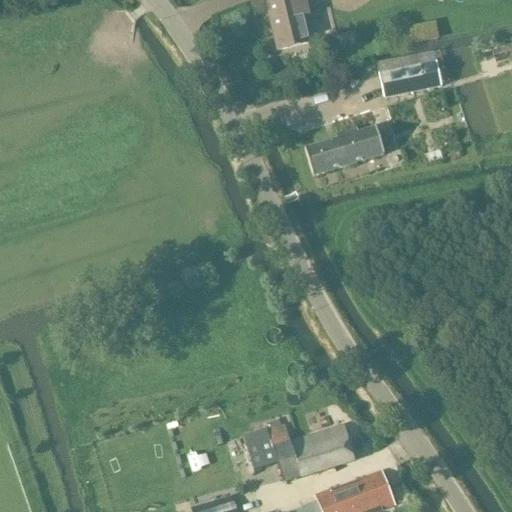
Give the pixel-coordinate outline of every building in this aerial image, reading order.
[(281,0),(265,4),(276,52),(310,43),(304,18),(310,16),(306,0),(281,0)] [(420,66),(379,75),(384,101),(426,92),(426,91),(449,86),(444,62),(421,67),(420,66)] [(313,178),(384,156),(376,130),(358,135),(357,131),(336,137),(337,142),(305,152),(313,178)] [(284,426),(266,432),(243,439),(253,472),(277,465),(283,482),(286,483),(353,462),(343,427),(290,444),(284,426)] [(315,496),(317,502),(300,509),(301,511),(380,511),(395,507),(381,473),(315,496)] [(236,511),(232,497),(209,504),(211,511),(236,511)]
